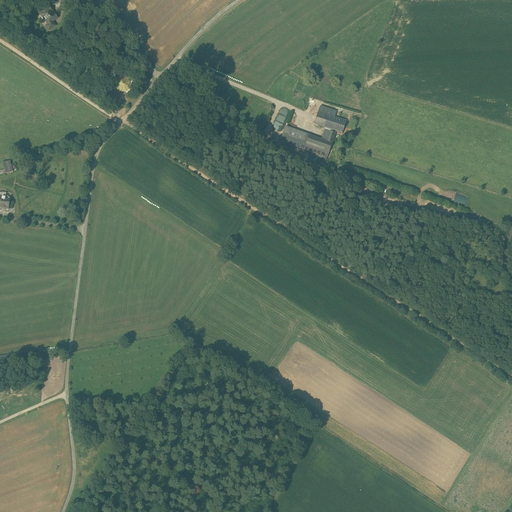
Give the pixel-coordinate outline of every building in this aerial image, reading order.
[(40,15),(48,24),(48,25),(52,22),(57,18),(49,8),(40,15)] [(55,26),(52,22),(48,25),(48,24),(46,26),(49,31),(55,26)] [(318,111),(314,123),(326,127),(336,131),(342,133),(346,120),(318,111)] [(282,129),(286,116),(277,113),(273,126),(282,129)] [(322,138),(286,126),(280,142),(327,158),(333,140),(336,131),(326,127),(322,138)] [(10,160),(2,162),(4,171),(5,173),(13,171),(11,163),(10,160)] [(6,197),(0,196),(0,207),(9,209),(10,198),(6,197)]
